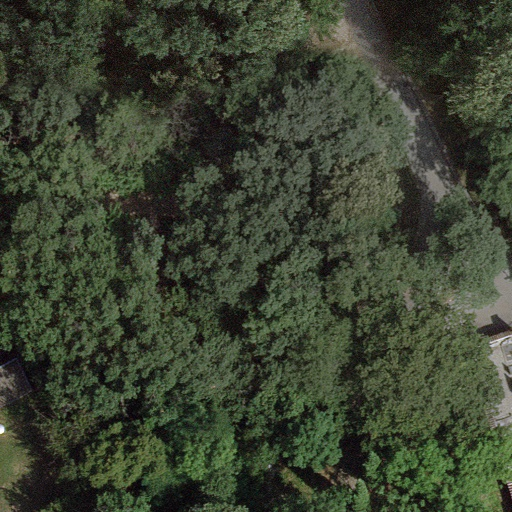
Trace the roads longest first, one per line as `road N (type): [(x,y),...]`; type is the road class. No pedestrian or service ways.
road 1 (unclassified): [(341,0),(464,211),(484,290)]
road 2 (residential): [(360,0),(511,131)]
